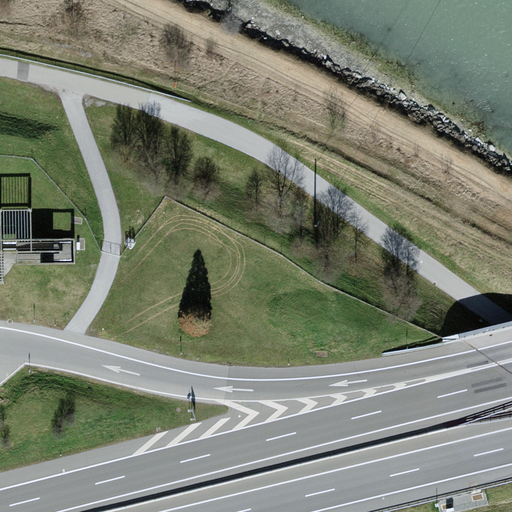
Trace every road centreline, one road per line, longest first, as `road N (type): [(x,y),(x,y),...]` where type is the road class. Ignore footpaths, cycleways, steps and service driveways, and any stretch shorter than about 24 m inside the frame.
road 1 (track): [(0,65),(218,129),(307,178),(511,326)]
road 2 (motorway): [(511,376),(0,506)]
road 3 (motorway): [(511,356),(268,389),(192,384),(19,346)]
road 4 (motorway): [(243,511),(511,446)]
